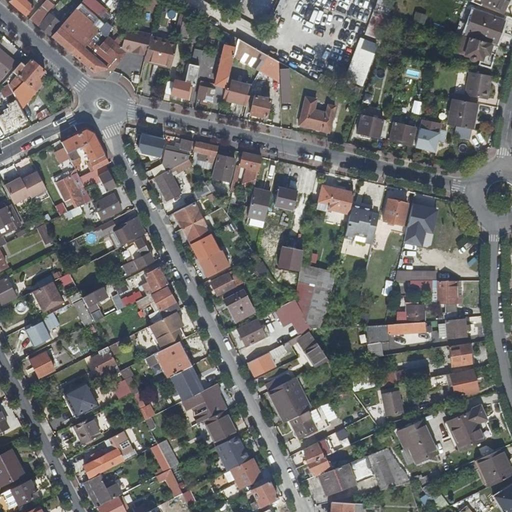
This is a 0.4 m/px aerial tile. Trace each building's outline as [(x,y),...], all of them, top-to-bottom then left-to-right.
[(32,0),(9,0),(9,1),(26,16),(32,8),(31,6),(35,2),(32,0)] [(56,0),(45,0),(29,19),(38,26),(48,15),(46,13),(53,5),(56,0)] [(82,0),(52,37),(71,53),(94,25),(99,14),(82,0)] [(483,0),(505,9),(508,0),(471,0),(481,4),(482,0),(483,0)] [(461,18),(471,20),(472,10),(462,8),(461,18)] [(186,39),(192,15),(184,9),(177,37),(186,39)] [(498,44),(505,22),(475,12),(467,35),(494,43),(498,44)] [(71,53),(83,64),(98,46),(92,41),(100,31),(108,22),(99,14),(94,25),(71,53)] [(58,23),(48,15),(38,26),(48,35),(58,23)] [(395,15),(389,31),(403,34),(408,18),(395,15)] [(168,36),(150,32),(149,37),(166,41),(168,36)] [(226,32),(225,37),(235,46),(237,38),(226,32)] [(467,35),(458,32),(454,49),(461,51),(461,52),(466,53),(465,55),(468,58),(472,57),(473,55),(476,56),(474,62),(488,66),(494,43),(467,35)] [(83,64),(93,72),(95,72),(101,71),(106,71),(110,71),(112,71),(126,54),(120,48),(107,37),(99,47),(98,46),(83,64)] [(160,62),(159,64),(170,67),(176,43),(166,41),(149,37),(144,58),(160,62)] [(360,37),(344,78),(363,85),(379,44),(360,37)] [(233,56),(259,71),(266,55),(237,38),(235,46),(235,47),(233,56)] [(209,101),(221,104),(222,101),(223,98),(225,87),(227,80),(233,56),(235,47),(224,44),(215,84),(201,80),(197,98),(201,99),(209,101)] [(191,85),(195,85),(203,51),(194,49),(191,65),(188,65),(184,82),(173,79),(173,82),(167,81),(164,93),(188,98),(191,85)] [(0,81),(15,63),(0,50),(0,81)] [(259,71),(278,82),(276,61),(266,55),(259,71)] [(7,79),(11,87),(20,106),(22,109),(28,102),(37,91),(31,88),(39,78),(45,72),(31,60),(26,66),(25,67),(20,63),(7,79)] [(407,69),(406,75),(418,78),(420,73),(407,69)] [(286,70),(278,70),(281,103),(289,102),(286,70)] [(458,93),(457,99),(477,103),(478,103),(479,97),(492,99),(496,75),(471,71),(467,95),(458,93)] [(37,91),(43,82),(39,78),(31,88),(37,91)] [(252,85),(227,80),(225,87),(223,98),(247,104),(252,85)] [(351,85),(348,94),(357,97),(360,88),(351,85)] [(253,97),(250,114),(255,115),(255,116),(265,118),(268,100),(253,97)] [(305,97),(298,125),(328,133),(335,106),(327,105),(325,113),(314,110),(316,100),(305,97)] [(223,98),(222,101),(246,106),(247,104),(223,98)] [(454,99),(449,123),(473,128),(477,103),(457,99),(454,99)] [(419,112),(421,102),(415,101),(413,111),(419,112)] [(20,106),(7,113),(0,116),(0,121),(5,132),(24,122),(23,121),(27,119),(22,109),(20,106)] [(364,115),(360,132),(381,137),(381,136),(385,120),(364,115)] [(424,118),(417,145),(435,149),(443,122),(424,118)] [(387,137),(391,121),(385,120),(381,136),(387,137)] [(395,122),(391,139),(412,144),(416,127),(395,122)] [(104,154),(93,133),(90,133),(88,131),(86,130),(61,143),(65,149),(67,154),(71,162),(76,160),(79,158),(75,150),(79,148),(80,150),(82,149),(89,162),(91,165),(94,171),(108,163),(104,154)] [(159,159),(161,151),(148,149),(150,141),(135,138),(133,155),(159,159)] [(192,141),(182,139),(181,145),(175,143),(174,148),(167,146),(163,160),(174,163),(173,168),(175,167),(189,160),(192,141)] [(213,163),(217,147),(196,142),(193,151),(208,154),(206,161),(213,163)] [(89,166),(91,165),(89,162),(82,149),(80,150),(79,148),(75,150),(79,158),(80,158),(83,164),(79,166),(82,171),(89,167),(89,166)] [(54,155),(59,166),(71,162),(67,154),(65,149),(54,155)] [(239,166),(240,166),(252,169),(251,176),(243,174),(240,183),(249,185),(250,179),(255,180),(261,157),(242,153),(239,166)] [(218,155),(215,165),(219,166),(217,175),(230,178),(235,159),(218,155)] [(84,176),(82,171),(79,166),(76,160),(71,162),(77,173),(79,178),(84,176)] [(178,173),(193,166),(189,160),(175,167),(178,173)] [(168,171),(165,164),(155,170),(158,176),(168,171)] [(240,166),(239,166),(236,165),(229,190),(232,191),(234,192),(240,166)] [(92,172),(89,167),(82,171),(84,176),(90,173),(92,172)] [(94,185),(100,196),(111,190),(116,187),(107,171),(98,176),(101,181),(94,185)] [(31,199),(47,191),(37,172),(28,176),(27,174),(20,177),(19,175),(12,179),(13,181),(5,186),(15,205),(30,197),(31,199)] [(77,173),(65,179),(56,183),(66,202),(70,200),(75,209),(91,200),(83,184),(79,178),(77,173)] [(93,179),(90,173),(84,176),(79,178),(83,184),(93,179)] [(170,173),(156,180),(166,201),(180,193),(170,173)] [(54,179),(56,183),(65,179),(62,174),(54,179)] [(196,199),(210,191),(206,185),(192,192),(196,199)] [(316,210),(328,212),(328,210),(351,215),(356,192),(334,187),(322,185),(316,210)] [(278,186),(274,206),(292,210),(297,191),(278,186)] [(246,217),(264,221),(270,192),(253,188),(248,206),(246,217)] [(121,209),(111,190),(100,196),(91,200),(101,219),(121,209)] [(408,202),(388,198),(383,219),(403,223),(404,223),(408,202)] [(174,213),(182,229),(202,218),(193,203),(174,213)] [(355,203),(354,205),(347,237),(356,239),(357,234),(375,238),(381,213),(375,212),(376,208),(364,205),(355,203)] [(437,209),(413,203),(406,240),(419,243),(423,226),(433,229),(437,209)] [(0,247),(29,233),(25,225),(22,227),(10,205),(0,210),(0,247)] [(62,217),(69,213),(65,205),(57,209),(62,217)] [(117,229),(125,244),(145,234),(137,218),(117,229)] [(206,226),(202,218),(182,229),(186,236),(195,231),(197,234),(200,233),(203,238),(209,235),(204,226),(206,226)] [(109,231),(106,224),(93,230),(97,238),(109,231)] [(46,245),(53,241),(45,225),(37,228),(46,245)] [(125,244),(117,229),(110,233),(118,249),(125,245),(125,244)] [(210,236),(191,246),(207,277),(218,271),(216,268),(219,266),(213,256),(219,253),(210,236)] [(128,248),(138,269),(153,261),(142,238),(134,242),(136,244),(128,248)] [(331,302),(339,270),(303,262),(300,267),(294,305),(296,308),(311,330),(324,329),(324,328),(325,327),(326,327),(331,302)] [(143,285),(148,295),(167,285),(159,268),(145,275),(148,282),(143,285)] [(210,283),(217,296),(242,283),(236,270),(210,283)] [(398,271),(396,280),(423,281),(431,281),(431,271),(398,271)] [(63,286),(73,281),(70,273),(59,278),(63,286)] [(41,286),(54,281),(52,276),(39,281),(41,286)] [(6,279),(0,282),(0,301),(2,305),(16,298),(6,279)] [(457,295),(457,281),(431,281),(423,281),(423,288),(430,288),(429,298),(438,298),(438,303),(445,303),(455,303),(460,303),(460,295),(457,295)] [(62,301),(53,282),(34,292),(44,311),(62,301)] [(125,282),(115,286),(119,294),(128,290),(125,282)] [(158,309),(163,318),(175,312),(180,309),(168,287),(151,295),(154,301),(158,309)] [(102,288),(82,298),(83,299),(87,308),(107,297),(102,288)] [(225,299),(223,297),(222,297),(229,311),(233,309),(238,319),(234,321),(235,322),(254,312),(243,290),(225,299)] [(66,300),(68,305),(82,298),(80,293),(66,300)] [(122,301),(125,307),(131,304),(136,301),(133,295),(122,301)] [(149,301),(146,296),(136,301),(131,304),(134,309),(149,301)] [(273,304),(276,309),(288,303),(285,298),(273,304)] [(85,327),(94,322),(87,308),(83,299),(73,304),(85,327)] [(158,309),(154,301),(149,303),(154,311),(158,309)] [(277,316),(290,341),(310,331),(290,302),(288,303),(276,309),(274,310),(277,316)] [(408,306),(408,319),(425,319),(424,304),(418,304),(419,305),(408,306)] [(442,309),(442,319),(457,318),(456,308),(444,309),(442,309)] [(277,316),(274,310),(268,313),(270,318),(277,316)] [(183,326),(175,312),(163,318),(147,326),(160,351),(180,340),(182,339),(177,329),(180,327),(183,326)] [(59,325),(53,313),(26,327),(36,346),(51,338),(47,331),(59,325)] [(266,337),(257,319),(237,329),(246,347),(266,337)] [(366,325),(367,341),(389,338),(389,335),(432,331),(432,326),(427,326),(426,320),(386,324),(366,325)] [(448,337),(448,339),(467,338),(467,332),(471,332),(471,328),(469,328),(469,326),(467,326),(466,320),(447,321),(447,324),(440,325),(441,337),(448,337)] [(180,327),(177,329),(182,339),(186,337),(180,327)] [(297,341),(315,368),(326,362),(328,361),(309,333),(297,341)] [(193,365),(180,340),(160,351),(156,352),(169,377),(170,377),(188,368),(193,365)] [(382,341),(369,342),(369,354),(383,353),(382,341)] [(287,353),(283,345),(268,352),(269,353),(250,362),(257,376),(276,367),(273,360),(287,353)] [(450,347),(452,366),(472,364),(470,345),(450,347)] [(105,370),(116,364),(112,356),(107,347),(98,352),(100,354),(91,359),(100,376),(106,372),(105,370)] [(121,351),(112,356),(116,364),(120,371),(129,367),(121,351)] [(45,352),(30,360),(40,378),(55,371),(45,352)] [(149,367),(158,364),(154,355),(146,357),(149,367)] [(398,374),(400,383),(424,378),(432,376),(430,366),(406,371),(406,372),(398,374)] [(196,383),(188,368),(170,377),(180,394),(189,390),(188,388),(196,383)] [(454,389),(455,392),(478,387),(475,370),(451,374),(453,381),(454,386),(451,386),(451,390),(454,389)] [(438,383),(453,381),(451,374),(451,373),(435,376),(436,383),(438,383)] [(265,386),(269,391),(290,380),(287,375),(265,386)] [(432,376),(424,378),(426,393),(439,391),(438,383),(436,383),(435,376),(432,376)] [(129,378),(125,381),(125,382),(133,396),(137,394),(129,378)] [(310,409),(294,378),(290,380),(269,391),(285,423),(289,420),(310,409)] [(113,388),(121,402),(133,396),(125,382),(113,388)] [(197,415),(201,423),(204,421),(225,410),(226,410),(217,391),(219,390),(216,384),(191,397),(200,414),(197,415)] [(66,395),(68,399),(87,389),(85,385),(66,395)] [(96,406),(87,389),(68,399),(77,416),(96,406)] [(401,390),(383,394),(387,419),(406,415),(401,390)] [(77,416),(68,399),(64,400),(73,418),(77,416)] [(331,425),(320,404),(310,409),(289,420),(299,438),(317,428),(319,431),(331,425)] [(477,406),(446,421),(459,448),(481,438),(474,422),(482,418),(477,406)] [(204,421),(217,445),(238,435),(225,410),(204,421)] [(92,417),(101,435),(110,430),(100,413),(92,417)] [(381,421),(382,425),(406,418),(406,415),(387,419),(381,421)] [(101,435),(92,417),(73,427),(79,439),(80,438),(84,444),(101,435)] [(156,426),(151,417),(145,421),(150,429),(156,426)] [(438,453),(424,420),(399,431),(406,450),(407,450),(410,449),(414,458),(416,462),(438,453)] [(79,439),(73,427),(70,428),(77,440),(79,439)] [(123,460),(124,462),(138,455),(135,449),(133,450),(123,432),(109,439),(116,453),(119,451),(123,460)] [(217,445),(221,457),(228,472),(230,470),(252,459),(238,435),(217,445)] [(334,452),(327,437),(317,442),(317,443),(304,449),(307,455),(304,456),(308,464),(325,456),(334,452)] [(152,448),(164,472),(170,469),(158,445),(152,448)] [(387,448),(411,483),(414,482),(393,451),(390,447),(387,448)] [(411,483),(387,448),(335,468),(319,475),(327,495),(375,476),(381,490),(410,483),(411,483)] [(406,450),(402,451),(407,461),(414,458),(410,449),(407,450),(406,450)] [(511,472),(502,449),(479,459),(490,486),(511,474),(511,472)] [(11,450),(0,456),(0,482),(2,486),(24,475),(11,450)] [(90,477),(123,460),(119,451),(116,453),(113,454),(112,452),(105,455),(102,450),(91,455),(94,461),(84,466),(90,477)] [(331,467),(325,456),(308,464),(314,476),(319,475),(335,468),(334,466),(331,467)] [(261,478),(252,459),(230,470),(240,489),(261,478)] [(166,476),(172,473),(170,470),(170,469),(164,472),(157,476),(160,481),(167,478),(166,476)] [(167,478),(177,497),(182,494),(183,494),(172,473),(166,476),(167,478)] [(85,483),(97,507),(98,507),(118,497),(122,495),(117,484),(106,490),(99,475),(85,483)] [(38,496),(30,480),(10,490),(19,506),(38,496)] [(257,501),(251,503),(255,510),(278,498),(269,481),(251,490),(257,501)] [(432,483),(425,489),(441,511),(442,511),(449,507),(452,506),(444,495),(442,497),(432,483)] [(511,511),(511,485),(495,497),(503,511),(511,511)] [(196,502),(190,490),(183,494),(189,506),(196,502)] [(425,499),(421,494),(416,496),(420,502),(425,499)] [(125,511),(122,505),(118,497),(98,507),(100,511),(125,511)] [(52,500),(51,511),(61,511),(61,499),(52,500)] [(134,509),(135,511),(143,511),(151,508),(147,502),(134,509)] [(362,511),(363,506),(333,502),(331,511),(362,511)]
